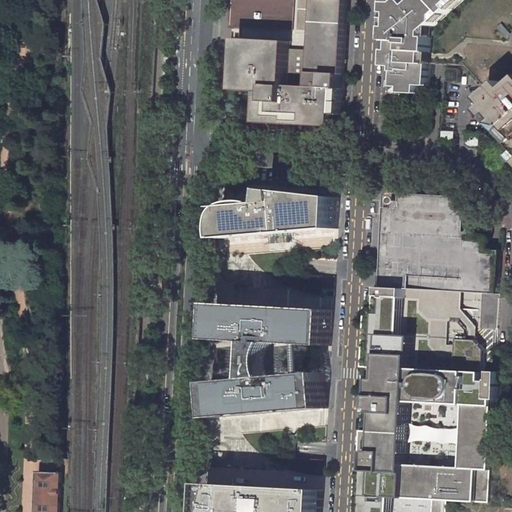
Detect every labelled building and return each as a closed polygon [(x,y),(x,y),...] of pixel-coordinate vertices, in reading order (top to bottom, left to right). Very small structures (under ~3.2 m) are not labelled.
[(404,0),(400,3),(428,32),(463,0),(404,0)] [(428,32),(400,3),(390,3),(385,100),(405,101),(405,93),(419,94),(420,86),(430,86),(431,65),(426,64),(427,52),(431,53),(432,37),(428,37),(428,32)] [(507,37),(511,34),(502,24),(498,27),(507,37)] [(511,88),(506,82),(491,96),(487,99),(493,106),(511,126),(511,88)] [(488,111),(511,138),(511,126),(493,106),(488,111)] [(218,221),(218,239),(284,234),(338,229),(340,198),(274,190),(272,204),(270,204),(223,208),(219,212),(218,221)] [(383,287),(446,291),(462,292),(499,294),(502,251),(489,250),(490,238),(474,237),(474,236),(476,235),(477,233),(477,231),(475,229),(474,229),(472,229),(470,230),(470,232),(466,232),(467,213),(453,196),(403,194),(402,201),(399,201),(398,200),(397,198),(396,198),(395,198),(393,198),(392,199),(391,201),(391,202),(393,204),(395,205),(394,208),(386,208),(383,280),(383,287)] [(381,368),(378,368),(383,287),(375,287),(363,492),(371,492),(378,380),(381,380),(381,368)] [(434,504),(433,511),(393,511),(395,497),(434,499),(448,500),(489,503),(493,435),(495,400),(497,372),(493,371),(493,373),(493,381),(484,381),(484,373),(485,350),(481,345),(468,344),(469,339),(473,340),(474,329),(471,326),(457,325),(458,308),(445,307),(446,291),(383,287),(378,368),(381,368),(381,380),(378,380),(371,492),(370,511),(447,511),(448,505),(434,504)] [(477,327),(461,309),(462,292),(446,291),(445,307),(458,308),(457,325),(471,326),(474,329),(473,340),(469,339),(468,344),(481,345),(476,340),(477,327)] [(332,346),(334,310),(217,304),(214,338),(256,342),(255,351),(254,369),(253,378),(213,382),(215,418),(328,409),(325,373),(274,377),(273,374),(272,368),(271,362),(272,357),(274,347),(276,343),(332,346)] [(299,370),(325,367),(323,352),(297,350),(299,370)] [(484,381),(493,381),(493,373),(484,373),(484,381)] [(511,435),(493,435),(489,503),(511,505),(511,435)] [(59,511),(61,472),(38,472),(36,511),(59,511)] [(321,511),(324,490),(207,483),(204,511),(321,511)] [(362,511),(370,511),(371,492),(363,492),(362,511)]
